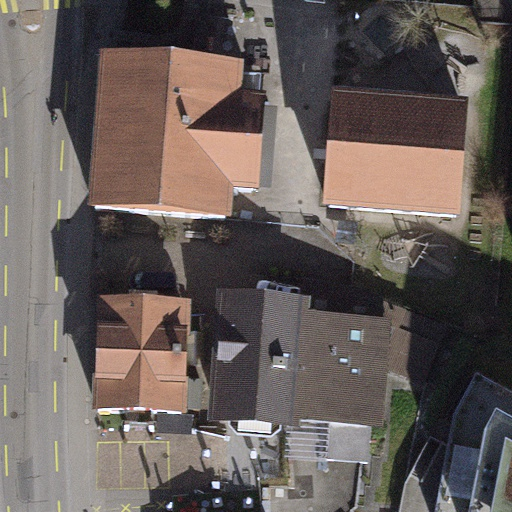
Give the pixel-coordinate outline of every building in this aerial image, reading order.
[(237,73),(107,63),(96,210),(225,221),(227,188),(255,190),(262,108),(234,105),(237,73)] [(464,112),(337,102),(329,207),(455,217),(464,112)] [(303,281),(300,319),(227,313),(220,416),(293,422),(293,420),(330,423),(328,461),(367,463),(375,363),(380,299),(360,292),(319,283),(303,281)] [(406,313),(380,299),(375,363),(424,382),(436,346),(399,331),(406,313)] [(181,415),(181,410),(182,381),(185,309),(103,306),(99,412),(113,413),(126,413),(125,429),(153,430),(154,414),(181,415)] [(406,313),(399,331),(436,346),(443,328),(406,313)] [(511,511),(511,394),(477,376),(454,420),(435,511),(511,511)] [(201,382),(182,381),(181,410),(200,410),(201,382)]
